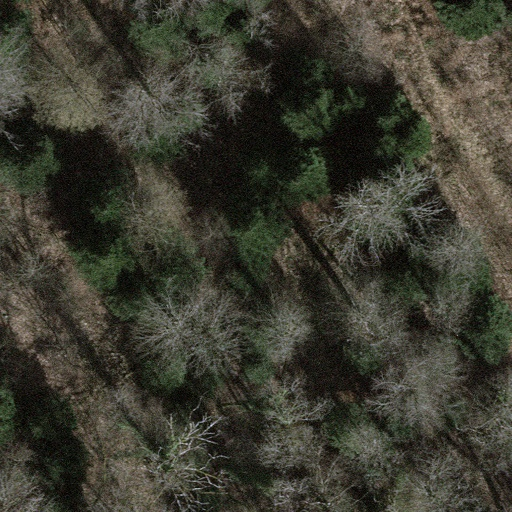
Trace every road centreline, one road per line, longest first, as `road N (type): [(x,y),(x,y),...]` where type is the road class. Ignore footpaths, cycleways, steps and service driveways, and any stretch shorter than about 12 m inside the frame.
road 1 (track): [(154,511),(0,303)]
road 2 (track): [(406,0),(437,83),(511,221)]
